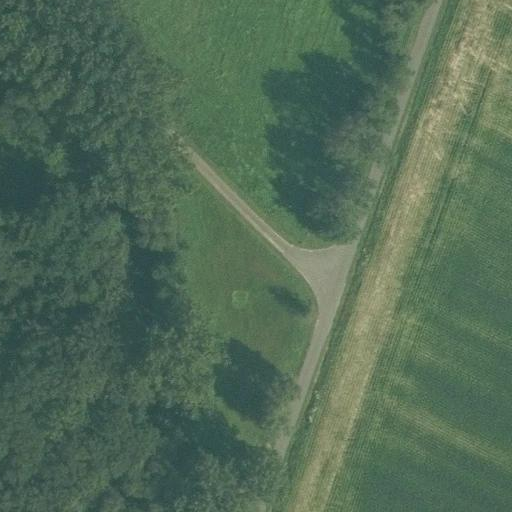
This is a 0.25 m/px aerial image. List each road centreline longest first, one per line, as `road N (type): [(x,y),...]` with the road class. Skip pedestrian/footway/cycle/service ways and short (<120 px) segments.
road 1 (unclassified): [(322,278),(42,0)]
road 2 (unclassified): [(322,278),(424,0)]
road 3 (unclassified): [(236,511),(322,278)]
